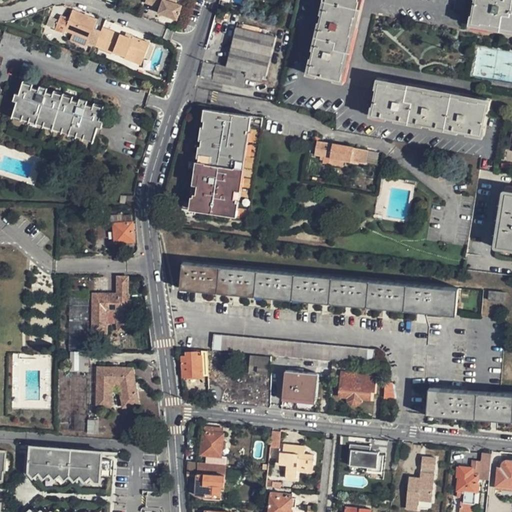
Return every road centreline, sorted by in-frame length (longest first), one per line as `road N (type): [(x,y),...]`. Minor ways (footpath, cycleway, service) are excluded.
road 1 (residential): [(172,411),(511,446)]
road 2 (residential): [(195,42),(148,187),(152,265)]
road 3 (unknown): [(375,0),(353,62),(442,79)]
road 4 (residential): [(152,265),(172,411)]
